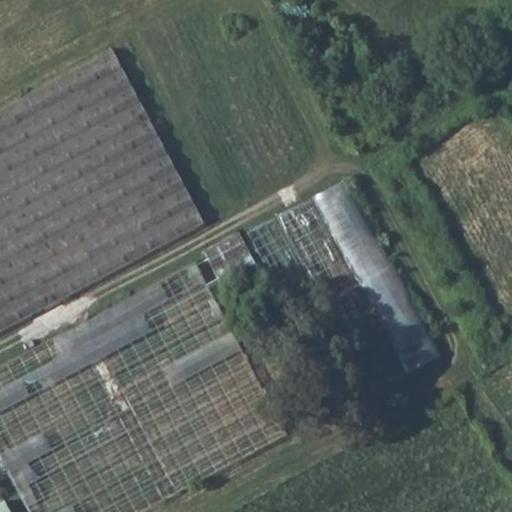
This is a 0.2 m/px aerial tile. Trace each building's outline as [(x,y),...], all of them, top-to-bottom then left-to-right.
[(0,333),(20,322),(202,226),(136,96),(110,47),(0,104),(0,333)] [(364,366),(373,386),(441,354),(419,308),(417,327),(399,335),(391,334),(375,342),(367,324),(375,325),(376,315),(364,290),(364,293),(331,223),(372,228),(372,225),(350,178),(266,218),(284,220),(331,317),(348,319),(365,355),(364,366)] [(240,232),(206,250),(216,269),(250,252),(240,232)] [(192,265),(0,366),(0,466),(23,511),(136,511),(281,436),(192,265)] [(0,511),(11,511),(5,499),(0,502),(0,511)]
